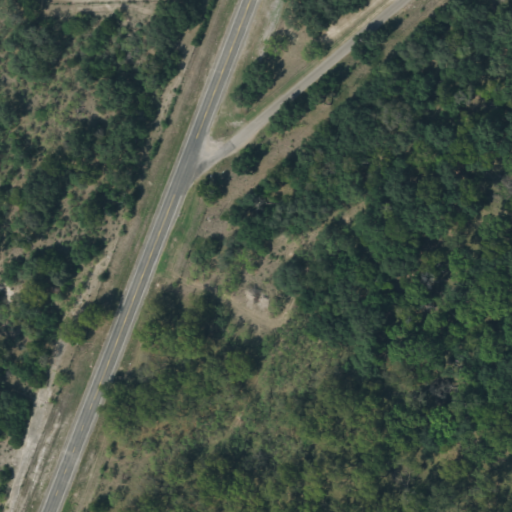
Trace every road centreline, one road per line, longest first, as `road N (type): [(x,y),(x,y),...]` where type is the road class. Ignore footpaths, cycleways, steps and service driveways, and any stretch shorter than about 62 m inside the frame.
road 1 (trunk): [(52,511),(251,0)]
road 2 (residential): [(403,0),(176,197)]
